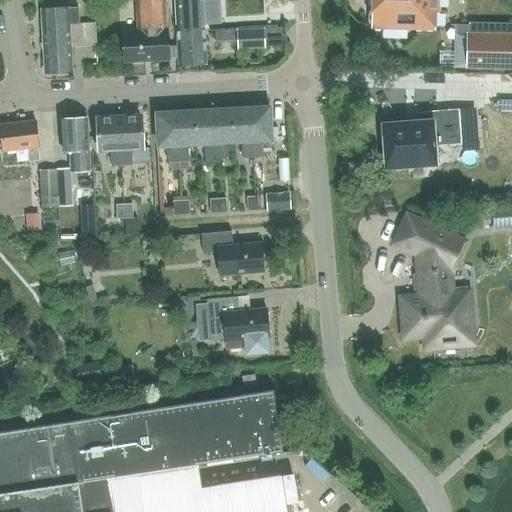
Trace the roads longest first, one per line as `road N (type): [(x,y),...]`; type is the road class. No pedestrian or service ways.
road 1 (residential): [(436,511),(432,495),(338,390),(305,83)]
road 2 (residential): [(23,96),(305,83)]
